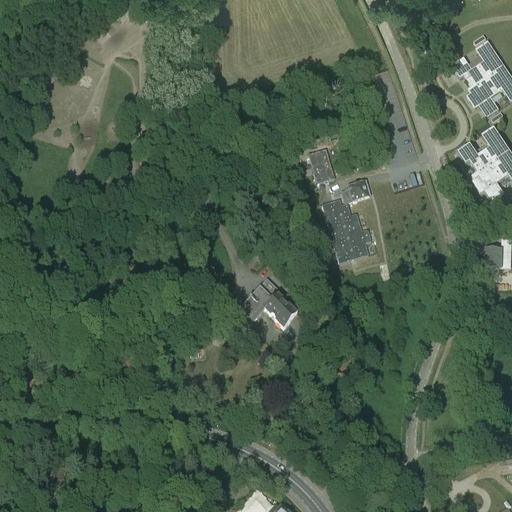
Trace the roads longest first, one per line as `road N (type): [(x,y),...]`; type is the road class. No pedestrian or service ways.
road 1 (unclassified): [(422,511),(410,454),(420,383),(451,290),(454,243),(415,108),(369,0)]
road 2 (primary): [(318,511),(277,468),(212,438),(119,425),(0,435)]
